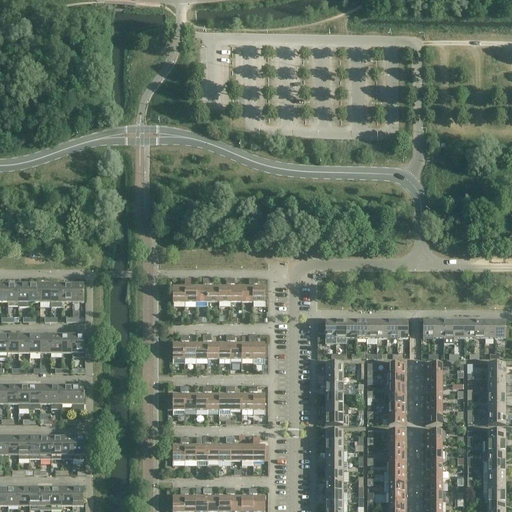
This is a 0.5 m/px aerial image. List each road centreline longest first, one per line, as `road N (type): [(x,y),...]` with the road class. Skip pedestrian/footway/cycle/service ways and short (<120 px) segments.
road 1 (unclassified): [(0,167),(108,137),(159,135),(269,168),(412,182)]
road 2 (residential): [(295,511),(295,265),(421,261)]
road 3 (unknown): [(180,23),(258,32),(377,0)]
road 4 (unknown): [(0,33),(52,9),(96,2),(160,6),(180,23)]
road 5 (unknown): [(295,317),(150,325)]
road 6 (unknown): [(295,377),(151,376)]
road 7 (unknown): [(295,479),(151,479)]
